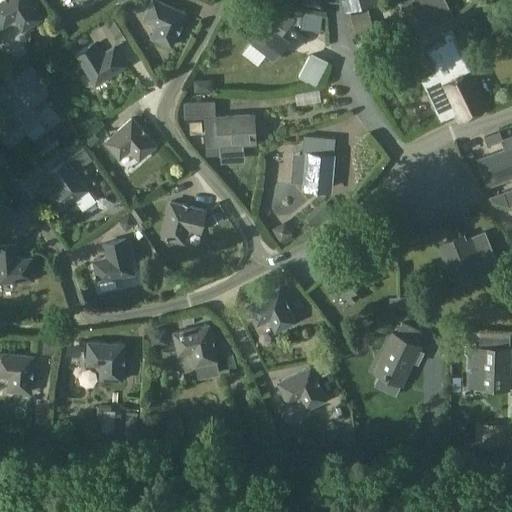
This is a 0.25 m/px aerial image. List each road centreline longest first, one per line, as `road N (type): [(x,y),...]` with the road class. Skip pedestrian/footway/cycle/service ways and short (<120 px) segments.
road 1 (unclassified): [(511,489),(347,493),(189,483),(0,440)]
road 2 (residential): [(262,254),(163,119),(164,102),(217,0)]
road 3 (residential): [(407,158),(290,258),(262,254)]
road 4 (residential): [(335,0),(340,63),(358,100),(407,158)]
road 5 (residential): [(98,322),(77,308),(39,219),(0,177)]
road 6 (residential): [(98,322),(218,293)]
